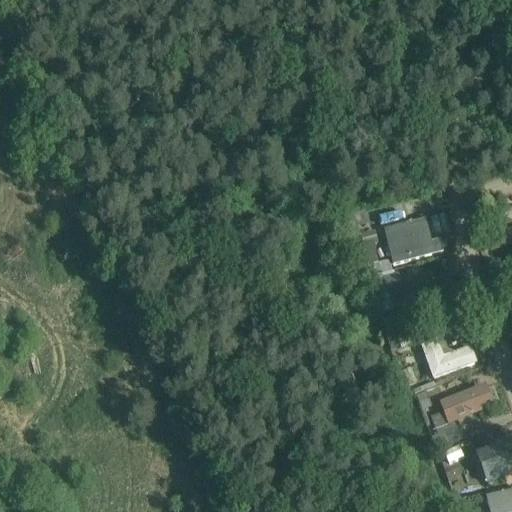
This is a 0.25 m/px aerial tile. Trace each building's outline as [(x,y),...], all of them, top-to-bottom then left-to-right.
[(347,216),(349,227),(366,224),(365,213),(347,216)] [(489,237),(486,238),(490,254),(511,248),(511,231),(505,233),(501,217),(485,221),(489,237)] [(426,219),(383,229),(390,261),(379,264),(373,241),(362,243),(379,313),(395,309),(388,280),(394,279),(391,267),(444,254),(441,238),(431,240),(426,219)] [(403,316),(387,317),(389,346),(406,344),(403,316)] [(437,341),(421,347),(432,380),(476,365),(470,349),(443,358),(440,349),(437,341)] [(445,423),(493,410),(486,385),(438,398),(445,423)] [(511,440),(475,455),(486,485),(511,474),(511,440)] [(511,511),(511,489),(484,496),(488,511),(511,511)]
